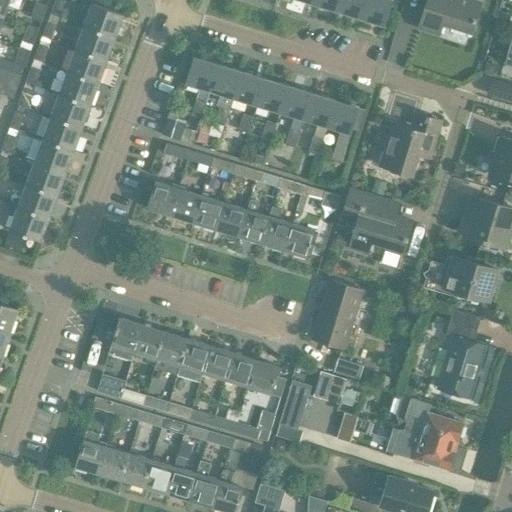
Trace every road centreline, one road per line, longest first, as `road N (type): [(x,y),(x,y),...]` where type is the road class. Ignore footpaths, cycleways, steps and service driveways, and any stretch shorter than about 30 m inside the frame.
road 1 (residential): [(434,236),(432,211),(460,120),(447,96),(190,20),(169,4)]
road 2 (residential): [(70,275),(169,4)]
road 3 (residential): [(298,340),(70,275)]
road 4 (residential): [(0,481),(70,275)]
